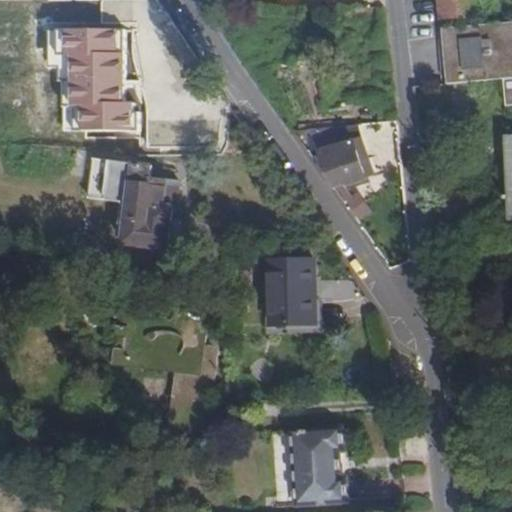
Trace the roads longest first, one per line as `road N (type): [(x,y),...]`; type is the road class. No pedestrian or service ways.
road 1 (residential): [(191,0),(377,273),(401,297),(426,306)]
road 2 (residential): [(426,306),(395,0)]
road 3 (unclassified): [(426,306),(446,511)]
